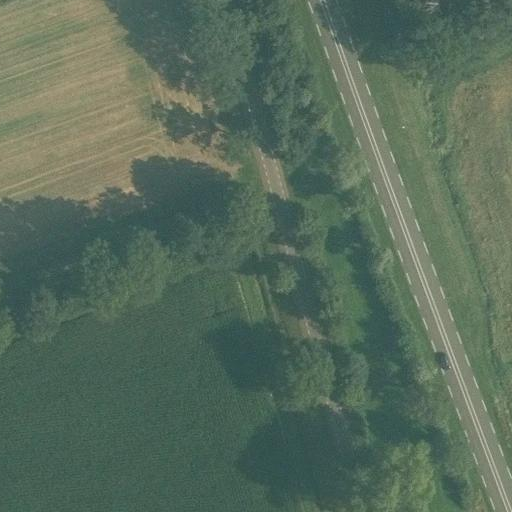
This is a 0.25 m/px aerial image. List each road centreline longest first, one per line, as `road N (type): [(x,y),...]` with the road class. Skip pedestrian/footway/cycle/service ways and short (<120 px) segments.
road 1 (primary): [(508,511),(320,0)]
road 2 (unclassified): [(361,511),(225,0)]
